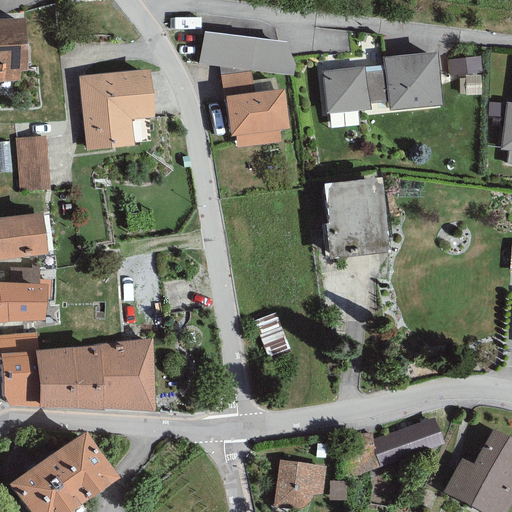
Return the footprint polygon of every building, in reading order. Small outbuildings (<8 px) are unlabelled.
[(20,71),(27,71),(24,18),(0,18),(0,82),(21,81),(20,71)] [(296,65),(286,42),(204,31),(198,64),(219,67),(220,75),(250,72),(250,70),(294,76),(296,65)] [(442,105),(437,52),(383,57),(384,65),(387,102),(388,111),(442,105)] [(479,56),(447,59),(449,76),(481,73),(479,56)] [(384,65),(364,67),(369,103),(387,102),(384,65)] [(364,67),(321,72),(326,115),(370,109),(369,103),(364,67)] [(78,77),(86,150),(134,145),(131,120),(155,117),(149,70),(78,77)] [(254,93),(250,72),(220,75),(223,97),(226,97),(254,93)] [(278,131),(289,129),(284,89),(254,93),(226,97),(230,137),(235,136),(237,147),(280,142),(278,131)] [(511,102),(506,102),(500,150),(508,151),(506,165),(511,165),(511,102)] [(46,136),(15,138),(18,191),(49,189),(46,136)] [(389,251),(380,177),(324,184),(329,224),(325,224),(329,258),(389,251)] [(43,212),(0,217),(0,260),(49,254),(43,212)] [(9,283),(0,282),(0,300),(0,303),(7,303),(8,323),(44,321),(46,299),(50,299),(50,280),(39,279),(39,269),(8,267),(9,283)] [(276,314),(253,323),(268,361),(291,352),(276,314)] [(0,334),(0,354),(3,375),(39,373),(36,351),(38,350),(36,332),(0,334)] [(94,347),(38,350),(36,351),(39,373),(40,409),(103,411),(103,409),(155,412),(153,339),(93,344),(94,347)] [(39,373),(3,375),(3,397),(9,407),(40,409),(39,373)] [(434,417),(372,440),(376,450),(373,451),(379,469),(444,445),(434,417)] [(461,458),(442,491),(479,511),(506,511),(511,502),(511,439),(493,429),(473,464),(461,458)] [(369,431),(337,443),(351,479),(379,469),(373,451),(376,450),(372,440),(369,431)] [(71,511),(119,479),(86,432),(10,485),(28,511),(71,511)] [(326,466),(278,460),(272,507),(293,509),(298,509),(301,509),(304,507),(308,504),(310,501),(311,498),(312,496),(322,495),(326,466)]
